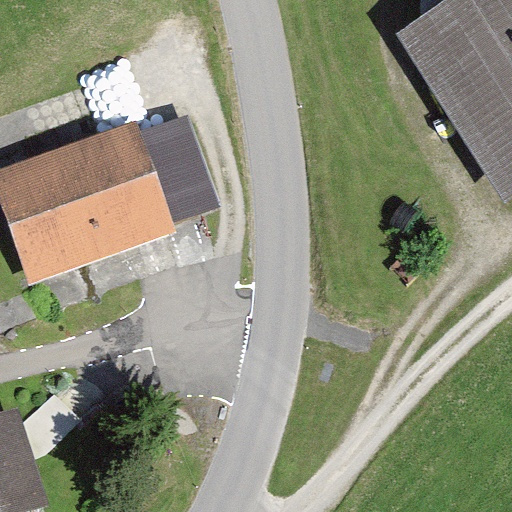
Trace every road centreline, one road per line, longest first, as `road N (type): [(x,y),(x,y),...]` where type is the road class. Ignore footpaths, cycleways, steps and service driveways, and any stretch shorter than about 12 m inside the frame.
road 1 (tertiary): [(231,511),(272,368),(275,135),(245,0)]
road 2 (track): [(384,427),(470,333),(511,304)]
